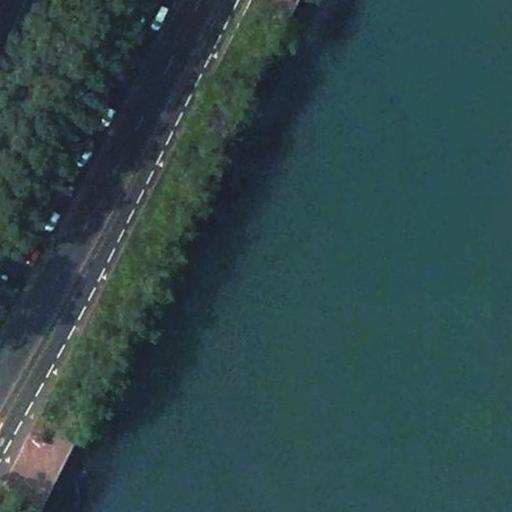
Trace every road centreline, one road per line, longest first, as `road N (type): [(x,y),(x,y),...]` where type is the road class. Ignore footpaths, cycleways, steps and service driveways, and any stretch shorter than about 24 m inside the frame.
road 1 (primary): [(0,462),(229,0)]
road 2 (primary): [(0,375),(137,126),(196,0)]
road 3 (primary): [(157,0),(0,294)]
